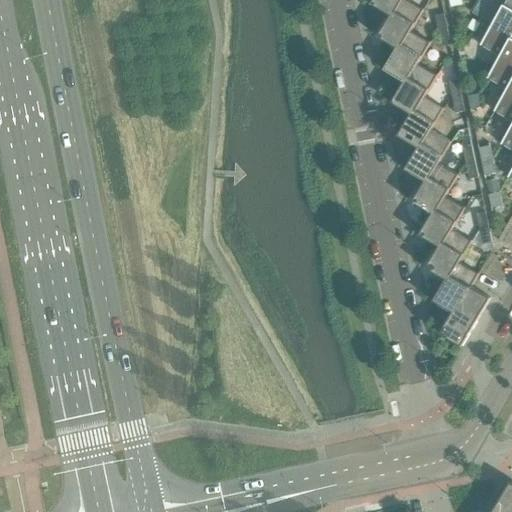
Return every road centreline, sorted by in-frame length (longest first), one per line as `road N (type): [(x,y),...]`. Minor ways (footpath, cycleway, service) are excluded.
road 1 (secondary): [(151,511),(47,0)]
road 2 (secondary): [(0,12),(98,511)]
road 3 (residential): [(435,464),(337,0)]
road 4 (residential): [(318,489),(290,487),(187,511)]
road 5 (residential): [(511,297),(477,354),(491,406)]
